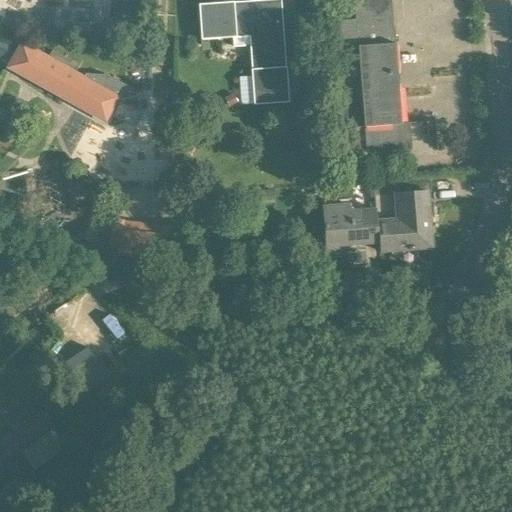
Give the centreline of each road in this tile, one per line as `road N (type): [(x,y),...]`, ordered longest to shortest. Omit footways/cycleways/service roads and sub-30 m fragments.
road 1 (residential): [(449,314),(357,277),(298,272),(123,283),(0,253)]
road 2 (residential): [(449,314),(502,199),(496,0)]
